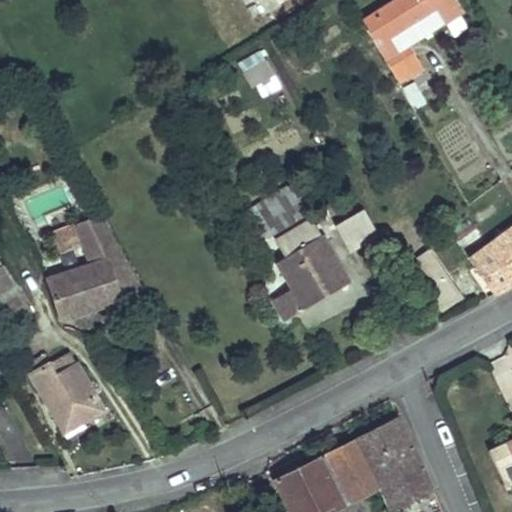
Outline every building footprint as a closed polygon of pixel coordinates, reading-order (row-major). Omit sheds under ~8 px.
[(398,0),(364,21),(396,73),(418,59),(409,45),(397,53),(387,37),(434,8),(444,23),(461,12),(453,0),(398,0)] [(255,100),(279,89),(262,53),(238,64),(255,100)] [(418,59),(396,73),(401,82),(423,68),(418,59)] [(352,251),(380,235),(364,207),(336,223),(352,251)] [(495,294),(510,286),(511,284),(511,226),(490,242),(464,213),(451,224),(474,254),(470,258),(495,294)] [(76,222),(83,243),(90,263),(48,277),(62,317),(120,298),(115,283),(106,257),(121,252),(100,214),(76,222)] [(312,217),(278,237),(287,254),(293,264),(283,270),(293,287),(273,298),(285,319),(305,308),(300,301),(326,286),(330,293),(349,282),(312,217)] [(76,222),(66,226),(73,247),(83,243),(76,222)] [(73,247),(66,226),(50,231),(60,251),(73,247)] [(132,271),(121,252),(106,257),(115,283),(132,271)] [(277,260),(283,270),(293,264),(287,254),(277,260)] [(441,304),(459,292),(447,275),(430,287),(441,304)] [(0,320),(5,328),(34,310),(17,282),(0,292),(0,320)] [(300,301),(305,308),(330,293),(326,286),(300,301)] [(45,354),(27,365),(65,430),(105,406),(79,362),(75,364),(70,355),(52,366),(45,354)] [(511,368),(511,367),(498,374),(511,401),(511,368)] [(397,417),(353,440),(377,488),(421,466),(397,417)] [(511,424),(511,425),(511,427),(511,444),(490,454),(505,486),(511,483),(511,424)] [(328,511),(377,488),(353,440),(274,480),(290,511),(328,511)] [(387,511),(416,496),(431,489),(421,466),(377,488),(387,511)] [(440,511),(431,489),(416,496),(422,511),(440,511)]
